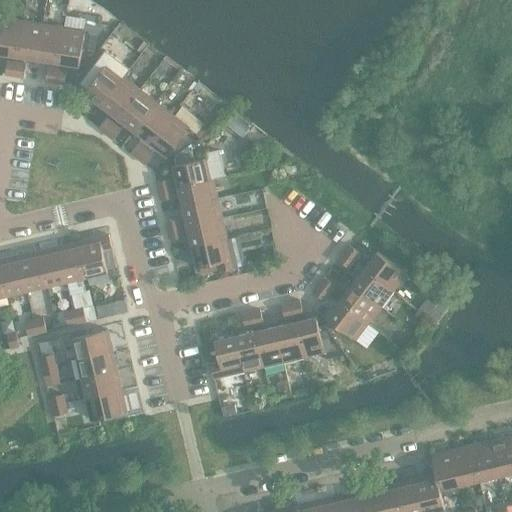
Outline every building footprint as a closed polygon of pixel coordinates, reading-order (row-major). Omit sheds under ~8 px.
[(0,54),(18,57),(23,23),(2,19),(0,32),(0,54)] [(23,23),(18,57),(38,61),(43,26),(23,23)] [(58,64),(64,29),(43,26),(38,61),(58,64)] [(64,29),(58,64),(79,67),(85,32),(64,29)] [(84,33),(82,49),(94,51),(96,35),(84,33)] [(90,70),(79,85),(87,91),(84,94),(101,107),(123,78),(130,68),(105,50),(98,59),(90,70)] [(14,75),(17,62),(7,60),(5,74),(14,75)] [(17,62),(14,75),(24,77),(26,63),(17,62)] [(56,82),(58,68),(47,66),(45,80),(56,82)] [(58,68),(56,82),(64,83),(66,69),(58,68)] [(123,78),(101,107),(118,119),(139,91),(123,78)] [(139,91),(118,119),(134,131),(156,103),(139,91)] [(134,131),(150,144),(172,115),(156,103),(134,131)] [(232,110),(223,122),(243,137),(252,125),(232,110)] [(172,115),(150,144),(167,157),(189,128),(172,115)] [(107,134),(115,123),(107,116),(98,127),(107,134)] [(115,123),(107,134),(113,139),(122,128),(115,123)] [(139,159),(147,148),(139,141),(130,152),(139,159)] [(191,144),(174,157),(176,166),(195,161),(191,144)] [(147,148),(139,159),(145,164),(154,153),(147,148)] [(176,176),(169,178),(172,189),(178,187),(213,179),(212,179),(226,175),(219,150),(204,153),(205,159),(195,161),(173,166),(176,176)] [(159,192),(172,189),(169,178),(156,181),(159,192)] [(183,207),(217,199),(213,179),(178,187),(183,207)] [(172,189),(159,192),(160,199),(174,196),(172,189)] [(217,199),(183,207),(188,227),(222,219),(217,199)] [(179,218),(165,221),(168,232),(181,228),(179,218)] [(193,248),(227,239),(222,219),(188,227),(193,248)] [(183,236),(181,228),(168,232),(170,239),(183,236)] [(79,242),(87,277),(107,272),(102,251),(112,249),(109,235),(79,242)] [(227,239),(193,248),(197,268),(218,263),(220,272),(234,268),(227,239)] [(59,247),(67,282),(87,277),(79,242),(59,247)] [(351,259),(353,261),(360,252),(349,244),(342,252),(351,259)] [(39,252),(47,287),(67,282),(59,247),(39,252)] [(112,249),(102,251),(107,269),(116,267),(112,249)] [(19,257),(27,291),(47,287),(39,252),(19,257)] [(353,261),(351,259),(342,252),(337,259),(348,267),(353,261)] [(364,269),(392,291),(405,274),(377,252),(364,269)] [(27,291),(19,257),(0,261),(0,263),(7,296),(27,291)] [(352,285),(380,307),(392,291),(364,269),(352,285)] [(324,276),(317,284),(328,293),(335,285),(324,276)] [(323,300),(328,293),(317,284),(312,291),(323,300)] [(339,301),(351,310),(368,323),(380,307),(352,285),(339,301)] [(420,307),(438,321),(448,308),(430,294),(420,307)] [(124,299),(115,301),(118,313),(120,313),(127,311),(124,299)] [(291,302),(294,315),(303,313),(300,300),(291,302)] [(368,323),(351,310),(339,301),(326,318),(355,340),(368,323)] [(291,302),(282,304),(284,317),(294,315),(291,302)] [(105,304),(95,306),(98,318),(108,316),(105,304)] [(83,307),(86,321),(96,318),(93,305),(83,307)] [(76,323),(86,321),(83,307),(73,310),(76,323)] [(251,311),(254,324),(263,322),(260,309),(251,311)] [(67,325),(76,323),(73,310),(64,312),(67,325)] [(251,311),(242,313),(245,326),(254,324),(251,311)] [(44,317),(33,319),(36,333),(47,330),(44,317)] [(295,323),(304,357),(324,352),(316,318),(295,323)] [(25,321),(28,335),(36,333),(33,319),(25,321)] [(304,357),(295,323),(275,327),(284,362),(304,357)] [(256,332),(264,367),(284,362),(275,327),(256,332)] [(78,359),(113,351),(108,330),(73,338),(78,359)] [(10,347),(19,345),(16,331),(7,333),(10,347)] [(264,367),(256,332),(236,337),(244,371),(264,367)] [(244,371),(236,337),(215,342),(220,363),(210,365),(214,379),(244,371)] [(113,351),(78,359),(82,379),(117,371),(113,351)] [(54,353),(40,357),(42,367),(56,364),(54,353)] [(42,367),(44,375),(58,372),(58,370),(60,369),(59,363),(56,364),(42,367)] [(371,369),(362,372),(362,373),(364,381),(373,379),(371,371),(371,369)] [(117,371),(82,379),(87,398),(122,390),(117,371)] [(122,390),(87,398),(92,419),(126,411),(122,390)] [(52,407),(66,403),(63,393),(50,396),(52,407)] [(66,403),(52,407),(54,415),(68,412),(66,403)] [(511,436),(491,441),(499,476),(511,472),(511,436)] [(499,476),(491,441),(471,446),(479,481),(499,476)] [(479,481),(471,446),(451,450),(459,485),(479,481)] [(439,490),(440,490),(459,485),(451,450),(431,455),(435,473),(439,490)] [(415,478),(422,511),(427,511),(444,508),(440,490),(439,490),(435,473),(415,478)] [(395,483),(401,511),(422,511),(415,478),(395,483)] [(401,511),(395,483),(375,487),(380,511),(401,511)] [(355,492),(359,511),(380,511),(375,487),(355,492)] [(335,497),(338,511),(359,511),(355,492),(335,497)] [(316,501),(318,511),(338,511),(335,497),(316,501)] [(296,506),(297,511),(318,511),(316,501),(296,506)] [(498,511),(507,511),(505,502),(497,504),(498,511)]
